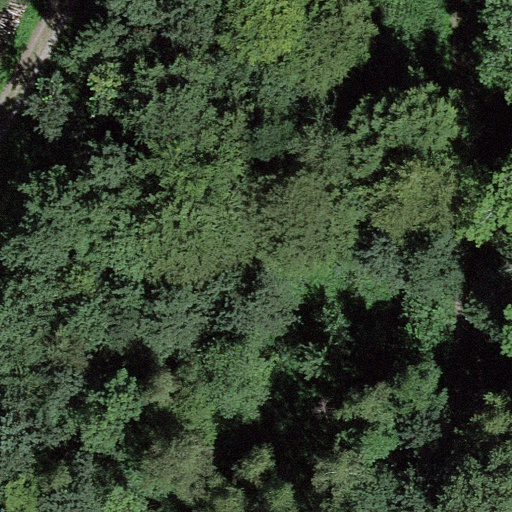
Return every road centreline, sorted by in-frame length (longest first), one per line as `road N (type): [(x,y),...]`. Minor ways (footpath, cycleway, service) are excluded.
road 1 (track): [(470,0),(460,511)]
road 2 (track): [(0,120),(68,0)]
